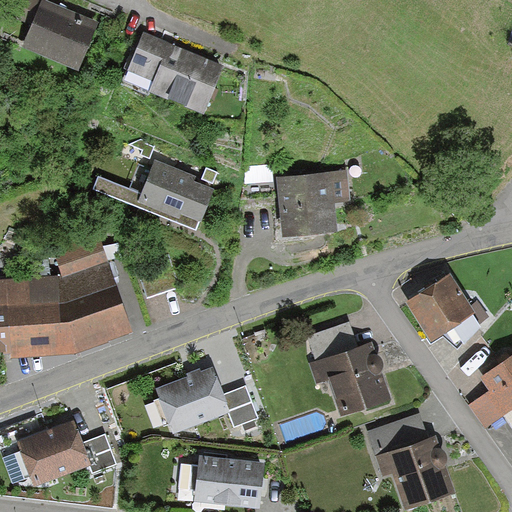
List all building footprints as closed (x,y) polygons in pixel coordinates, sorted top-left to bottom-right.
[(77,68),(93,24),(28,0),(20,0),(14,17),(36,25),(27,49),(77,68)] [(219,70),(142,40),(131,71),(154,80),(149,94),(202,114),(219,70)] [(141,192),(100,175),(95,188),(196,230),(200,221),(201,222),(214,190),(193,181),(195,175),(155,158),(141,192)] [(207,168),(203,178),(212,182),(217,172),(207,168)] [(277,176),(282,239),(338,235),(335,203),(351,202),(349,171),(277,176)] [(0,350),(12,350),(14,359),(76,353),(131,332),(97,230),(51,244),(60,275),(0,279),(0,350)] [(137,262),(149,297),(180,287),(168,252),(137,262)] [(450,274),(406,301),(432,343),(444,336),(459,350),(481,328),(479,325),(472,315),(475,313),(471,307),(450,274)] [(477,302),(471,307),(475,313),(472,315),(479,325),(488,317),(477,302)] [(351,322),(309,336),(318,361),(311,364),(317,383),(329,379),(342,416),(392,399),(382,370),(383,367),(383,361),(379,356),(377,354),(373,343),(360,347),(351,322)] [(471,405),(487,427),(504,415),(511,426),(511,357),(506,362),(484,378),(492,390),(471,405)] [(214,366),(156,389),(173,433),(228,412),(234,426),(260,416),(247,383),(225,392),(214,366)] [(419,415),(369,432),(384,476),(392,473),(405,510),(455,493),(446,465),(447,461),(446,454),(443,450),(440,449),(436,438),(428,440),(419,415)] [(77,420),(18,443),(34,484),(85,465),(90,477),(119,465),(106,433),(85,441),(77,420)] [(181,486),(198,488),(196,504),(258,511),(263,464),(200,457),(199,466),(183,464),(181,486)]
